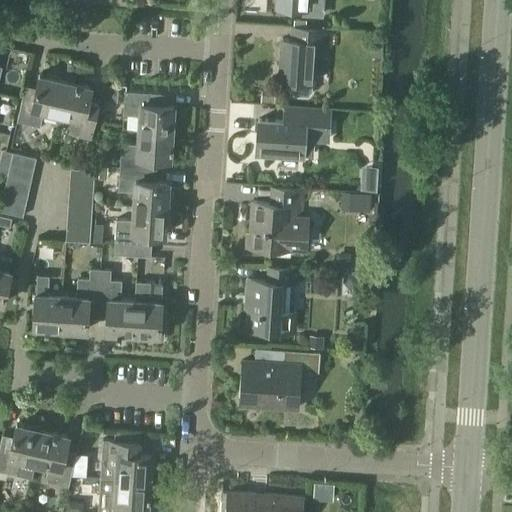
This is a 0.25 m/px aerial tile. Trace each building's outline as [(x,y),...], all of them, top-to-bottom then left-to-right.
[(277,0),(278,5),(305,7),(304,12),(322,13),(322,0),(277,0)] [(313,73),(315,40),(320,40),(320,44),(329,45),(329,29),(293,26),(292,38),(284,38),(281,73),(281,80),(288,81),(287,84),(288,84),(288,89),(291,93),(307,94),(312,90),(312,82),(313,73)] [(38,125),(43,108),(57,112),(65,80),(39,74),(34,94),(23,92),(16,120),(38,125)] [(57,112),(55,124),(69,128),(68,132),(91,137),(93,126),(97,109),(99,101),(88,98),(91,86),(65,80),(57,112)] [(104,84),(101,99),(119,100),(119,85),(104,84)] [(263,89),(262,99),(275,100),(276,90),(263,89)] [(164,92),(124,90),(123,113),(139,114),(139,129),(172,131),(174,105),(163,105),(164,92)] [(323,108),(287,106),(286,121),(261,119),(258,152),(304,156),(306,129),(322,130),(323,108)] [(172,131),(139,129),(138,143),(121,143),(120,166),(149,168),(150,157),(170,158),(172,131)] [(36,157),(15,152),(12,163),(33,168),(36,157)] [(9,175),(31,180),(33,168),(12,163),(10,173),(9,175)] [(134,205),(167,208),(169,181),(148,180),(149,168),(120,166),(118,189),(135,190),(134,205)] [(94,168),(70,167),(69,179),(94,180),(94,168)] [(9,175),(7,187),(28,192),(31,180),(9,175)] [(94,180),(69,179),(69,191),(93,192),(94,180)] [(28,192),(7,187),(4,198),(25,203),(28,192)] [(258,247),(258,245),(308,249),(309,218),(302,217),(304,188),(278,187),(277,202),(254,201),(251,235),(247,234),(246,246),(258,247)] [(93,192),(69,191),(68,203),(92,204),(93,192)] [(1,211),(23,216),(25,203),(4,198),(1,211)] [(68,203),(67,215),(91,216),(92,204),(68,203)] [(116,218),(115,242),(144,243),(144,233),(165,234),(167,208),(134,205),(133,220),(116,218)] [(0,223),(11,226),(13,217),(0,215),(0,214),(0,223)] [(67,227),(90,228),(91,216),(67,215),(67,227)] [(105,225),(95,224),(94,237),(104,237),(105,225)] [(67,240),(90,241),(90,228),(67,227),(66,240),(67,240)] [(114,254),(140,255),(143,256),(144,243),(115,242),(115,243),(114,254)] [(2,258),(0,264),(0,301),(2,302),(12,260),(2,258)] [(251,308),(250,326),(283,328),(296,328),(297,311),(284,310),(285,282),(297,282),(298,268),(270,266),(269,280),(254,279),(248,278),(246,308),(251,308)] [(99,289),(100,269),(90,268),(89,277),(77,277),(75,296),(64,295),(62,328),(87,330),(89,289),(99,289)] [(100,269),(99,289),(109,290),(107,331),(133,332),(135,299),(121,298),(122,280),(111,278),(111,269),(100,269)] [(37,274),(34,327),(62,328),(64,295),(48,294),(49,275),(37,274)] [(135,280),(134,299),(135,299),(133,332),(148,333),(148,338),(164,339),(165,322),(160,320),(162,281),(135,280)] [(321,351),(275,349),(274,361),(256,360),(243,359),(243,360),(247,360),(244,401),(240,401),(240,403),(300,406),(300,405),(293,404),(295,364),(311,365),(310,370),(320,371),(321,351)] [(2,441),(0,448),(0,469),(18,474),(33,477),(36,462),(44,429),(17,423),(12,443),(2,441)] [(44,429),(36,462),(50,465),(47,480),(69,486),(75,458),(65,455),(69,435),(44,429)] [(102,438),(101,462),(100,477),(149,480),(151,453),(139,452),(140,440),(131,440),(102,438)] [(100,477),(98,511),(133,511),(134,505),(147,506),(149,480),(100,477)] [(308,497),(308,495),(223,490),(223,482),(222,482),(219,511),(298,511),(300,496),(308,497)]
